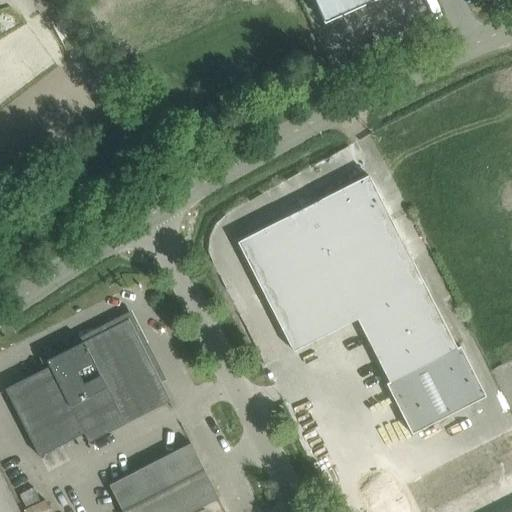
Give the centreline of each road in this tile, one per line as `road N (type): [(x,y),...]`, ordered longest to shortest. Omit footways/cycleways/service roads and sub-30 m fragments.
road 1 (unclassified): [(149,216),(338,107),(511,28)]
road 2 (unclassified): [(300,511),(149,216)]
road 3 (unclassified): [(0,310),(149,216)]
